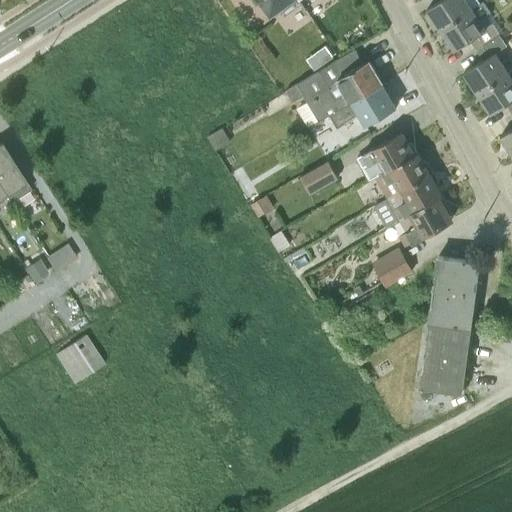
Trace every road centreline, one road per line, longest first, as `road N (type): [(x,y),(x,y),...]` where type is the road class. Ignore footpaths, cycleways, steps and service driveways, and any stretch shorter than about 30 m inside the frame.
road 1 (residential): [(390,0),(511,226)]
road 2 (track): [(288,511),(511,395)]
